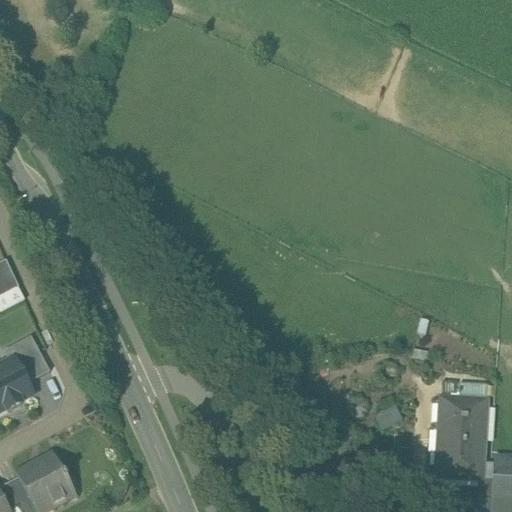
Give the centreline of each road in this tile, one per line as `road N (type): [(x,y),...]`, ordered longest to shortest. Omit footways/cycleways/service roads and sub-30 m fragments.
road 1 (residential): [(0,217),(80,396),(70,413),(0,450)]
road 2 (secondary): [(0,134),(123,374)]
road 3 (unclassified): [(123,374),(150,370),(222,405),(299,511)]
road 4 (secondary): [(123,374),(184,511)]
